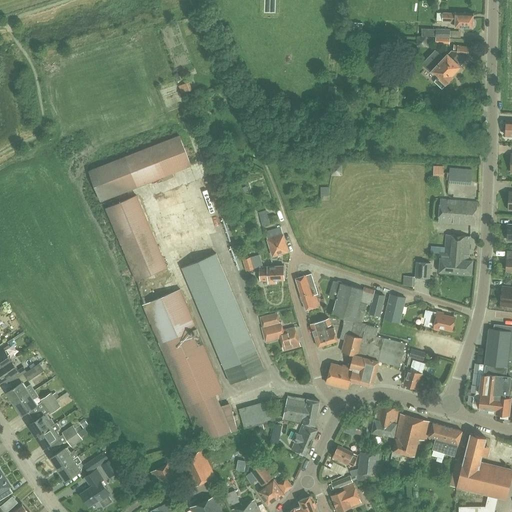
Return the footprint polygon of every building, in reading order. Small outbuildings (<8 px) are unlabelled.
[(456,13),(443,13),(443,21),(456,21),(456,27),(473,28),(473,26),(474,25),(474,22),(473,20),(473,13),(456,13)] [(199,19),(180,20),(181,27),(174,27),(174,34),(200,32),(199,19)] [(421,28),(421,36),(436,36),(435,38),(450,38),(450,29),(436,28),(421,28)] [(469,56),(470,47),(454,45),(453,50),(451,50),(444,58),(435,50),(424,61),(433,69),(432,70),(438,75),(436,77),(437,78),(434,81),(442,88),(446,84),(448,83),(450,82),(452,80),(453,78),(453,77),(452,75),(460,66),(464,62),(463,61),(469,56)] [(177,83),(162,88),(164,95),(180,89),(177,83)] [(101,200),(137,186),(191,165),(180,135),(89,171),(101,200)] [(332,170),(342,170),(342,160),(332,160),(332,170)] [(443,176),(444,165),(433,165),(433,176),(443,176)] [(475,182),(475,167),(451,166),(451,182),(475,182)] [(173,187),(165,189),(168,199),(176,198),(173,187)] [(321,187),(321,200),(329,200),(329,187),(321,187)] [(136,280),(167,267),(136,195),(106,208),(136,280)] [(475,224),(477,202),(440,199),(439,222),(475,224)] [(263,226),(270,223),(266,210),(258,212),(263,226)] [(273,256),(288,251),(281,227),(266,231),(273,256)] [(440,258),(439,272),(471,274),(472,261),(468,260),(470,236),(446,234),(445,247),(445,253),(441,252),(440,258)] [(263,263),(261,252),(253,254),(255,264),(263,263)] [(265,369),(216,253),(182,267),(218,352),(231,383),(265,369)] [(246,271),(255,268),(252,256),(243,259),(246,271)] [(430,277),(431,262),(415,261),(415,277),(430,277)] [(276,283),(276,280),(284,279),(284,265),(260,267),(260,281),(268,280),(268,283),(276,283)] [(306,310),(320,305),(316,294),(318,294),(311,273),(296,278),(301,295),(300,296),(302,302),(304,302),(306,310)] [(414,286),(415,276),(403,275),(403,285),(414,286)] [(364,289),(363,289),(341,283),(334,281),(329,297),(336,299),(332,314),(344,318),(344,319),(343,326),(340,338),(345,339),(346,335),(351,336),(354,323),(360,302),(364,289)] [(511,306),(511,286),(502,286),(500,305),(511,306)] [(385,295),(374,292),(375,290),(364,287),(363,289),(364,289),(360,302),(371,305),(369,313),(380,316),(385,295)] [(218,407),(213,395),(223,391),(180,289),(143,304),(200,440),(237,430),(232,411),(229,404),(218,407)] [(400,322),(406,298),(390,294),(384,319),(400,322)] [(437,312),(426,310),(424,317),(426,317),(425,325),(432,327),(432,328),(440,329),(440,328),(452,331),(455,317),(443,314),(444,313),(438,311),(437,312)] [(281,323),(278,312),(260,317),(263,328),(262,328),(264,336),(266,335),(268,342),(280,338),(284,350),(300,345),(295,327),(283,330),(281,323)] [(327,325),(329,325),(331,324),(329,318),(311,323),(315,336),(322,334),(320,327),(327,325)] [(346,335),(345,339),(342,351),(353,354),(350,366),(343,364),(342,366),(331,363),(326,382),(348,388),(350,380),(370,385),(373,383),(379,361),(400,366),(406,343),(376,336),(378,327),(366,324),(366,326),(354,323),(351,336),(346,335)] [(511,396),(511,325),(489,323),(489,324),(498,325),(497,329),(489,328),(484,364),(486,365),(483,386),(477,385),(476,394),(474,395),(473,405),(474,407),(479,408),(489,409),(488,413),(509,415),(511,396)] [(325,326),(329,325),(327,325),(320,327),(322,334),(315,336),(318,347),(338,340),(334,328),(327,330),(325,326)] [(0,367),(12,360),(8,354),(10,353),(7,349),(10,347),(7,342),(0,346),(0,367)] [(423,361),(426,352),(411,348),(409,356),(423,361)] [(12,360),(0,367),(0,381),(0,382),(10,376),(13,381),(27,371),(23,366),(18,370),(12,360)] [(418,372),(421,362),(413,360),(410,370),(408,369),(404,384),(412,386),(411,387),(415,389),(416,387),(417,388),(422,373),(418,372)] [(28,381),(39,374),(34,367),(27,371),(23,374),(28,381)] [(15,403),(30,393),(22,382),(7,392),(15,403)] [(60,397),(59,397),(56,392),(52,394),(51,392),(41,399),(46,406),(60,397)] [(46,406),(50,413),(61,406),(58,402),(69,395),(67,392),(59,397),(60,397),(46,406)] [(22,415),(37,405),(30,393),(15,403),(22,415)] [(308,399),(298,397),(298,399),(288,398),(283,418),(303,422),(303,423),(315,425),(320,401),(308,399)] [(245,427),(246,427),(275,419),(269,401),(240,409),(245,427)] [(394,437),(400,409),(377,404),(372,432),(394,437)] [(426,440),(431,421),(401,413),(391,458),(398,459),(399,451),(413,455),(418,438),(426,440)] [(37,436),(57,422),(55,423),(51,418),(48,420),(44,415),(29,425),(37,436)] [(84,428),(89,425),(85,418),(80,422),(84,428)] [(57,422),(37,436),(44,447),(59,437),(60,436),(57,431),(61,428),(57,422)] [(455,456),(458,445),(462,431),(433,422),(429,436),(436,438),(432,449),(455,456)] [(307,456),(318,429),(303,423),(299,433),(296,432),(293,439),(295,441),(292,449),(307,456)] [(67,439),(78,432),(81,430),(77,425),(74,427),(73,425),(63,432),(67,439)] [(78,432),(67,439),(72,446),(82,439),(78,432)] [(511,472),(511,469),(480,462),(486,438),(470,433),(463,463),(461,463),(461,464),(460,470),(461,470),(457,487),(489,495),(486,507),(460,507),(459,511),(493,511),(497,497),(506,499),(511,472)] [(278,442),(279,435),(272,434),(270,440),(278,442)] [(353,466),(357,458),(352,455),(353,452),(339,445),(333,457),(348,464),(353,466)] [(58,469),(78,456),(82,453),(78,447),(69,453),(66,447),(51,457),(58,469)] [(218,482),(203,449),(180,460),(193,488),(208,480),(210,486),(218,482)] [(358,479),(358,481),(365,481),(366,474),(377,475),(379,453),(360,451),(359,469),(358,473),(358,479)] [(78,456),(58,469),(66,480),(81,470),(77,464),(82,461),(78,456)] [(89,472),(100,464),(95,457),(84,464),(89,472)] [(108,470),(116,465),(111,458),(103,464),(108,470)] [(239,459),(237,469),(244,470),(246,460),(239,459)] [(160,491),(184,479),(174,460),(150,471),(160,491)] [(277,483),(274,479),(262,463),(245,475),(252,484),(258,479),(262,485),(269,480),(270,482),(258,491),(268,504),(277,497),(279,499),(285,494),(284,492),(292,485),(286,477),(277,483)] [(0,500),(5,497),(1,492),(11,486),(0,468),(0,500)] [(81,493),(89,506),(99,499),(104,506),(112,501),(109,496),(111,495),(101,481),(103,479),(97,469),(85,477),(91,486),(81,493)] [(351,476),(341,479),(343,485),(353,481),(358,479),(358,473),(359,469),(349,471),(351,475),(351,476)] [(334,489),(343,485),(341,479),(332,483),(334,489)] [(338,511),(351,506),(361,502),(354,483),(343,487),(344,490),(332,495),(338,511)] [(230,505),(240,501),(235,490),(225,494),(230,505)] [(136,500),(141,497),(137,491),(132,494),(136,500)] [(223,511),(215,495),(190,507),(192,511),(223,511)] [(316,511),(310,496),(299,500),(301,505),(295,507),(289,511),(316,511)] [(233,511),(259,511),(254,499),(232,509),(233,511)] [(168,511),(171,509),(168,502),(158,507),(159,511),(168,511)] [(30,511),(22,503),(11,511),(30,511)]
